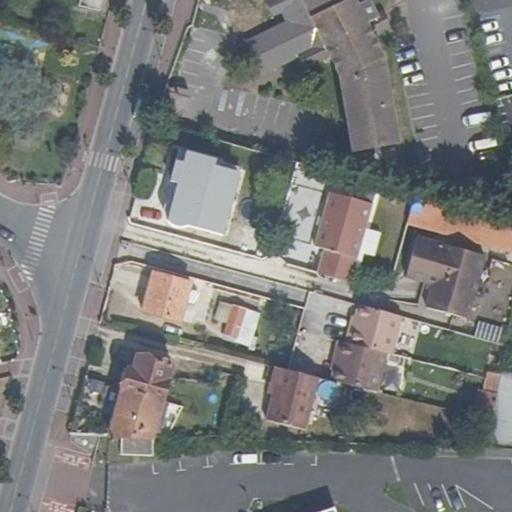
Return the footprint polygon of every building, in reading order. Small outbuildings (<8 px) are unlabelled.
[(101,0),(79,0),(78,4),(99,10),(101,0)] [(361,3),(359,0),(266,0),(265,1),(272,15),(283,9),(290,23),(251,43),(265,71),(300,53),(307,67),(332,54),(341,72),(354,150),(398,142),(384,65),(369,37),(388,27),(380,12),(374,15),(366,0),(361,3)] [(503,138),(511,135),(511,92),(493,97),(503,138)] [(235,179),(209,172),(213,160),(176,151),(173,162),(181,164),(166,220),(220,234),(235,179)] [(318,275),(349,284),(371,204),(329,193),(315,246),(325,249),(318,275)] [(435,201),(414,196),(409,214),(430,220),(435,201)] [(503,251),(511,251),(511,232),(503,232),(503,251)] [(483,256),(416,238),(405,277),(431,285),(425,307),(466,319),(483,256)] [(178,320),(188,281),(151,272),(141,311),(178,320)] [(350,325),(346,338),(345,342),(344,347),(338,346),(333,364),(336,364),(332,381),(377,392),(387,354),(393,355),(402,318),(358,306),(353,326),(350,325)] [(249,347),(259,314),(232,307),(223,334),(236,338),(235,342),(249,347)] [(120,436),(152,437),(172,362),(138,353),(133,368),(128,367),(110,436),(120,436)] [(268,421),(306,430),(319,378),(289,370),(276,367),(272,384),(277,385),(268,421)] [(493,420),(493,421),(487,450),(510,451),(511,440),(511,372),(501,371),(501,373),(497,395),(495,409),(493,420)] [(488,372),(484,393),(497,395),(501,373),(488,372)] [(483,408),(482,418),(493,420),(495,409),(483,408)] [(477,448),(487,450),(493,421),(481,420),(477,448)] [(119,455),(153,456),(153,437),(152,437),(120,436),(119,455)]
